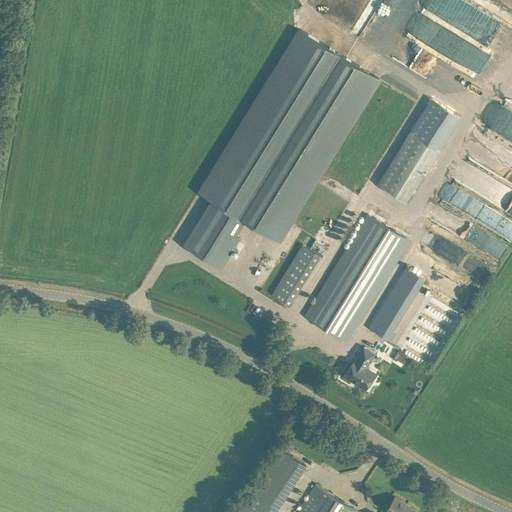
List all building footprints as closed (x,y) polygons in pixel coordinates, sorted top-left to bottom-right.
[(299,29),(201,188),(214,196),(187,240),(218,259),(227,246),(231,248),(237,238),(233,236),(244,219),(279,240),(379,78),(299,29)] [(408,202),(441,150),(410,131),(378,183),(408,202)] [(306,316),(347,341),(410,239),(368,213),(306,316)] [(286,244),(285,244),(264,278),(259,287),(288,306),(293,296),(315,262),(286,244)] [(386,338),(408,303),(391,293),(369,328),(386,338)] [(374,354),(364,347),(358,356),(360,357),(357,362),(355,360),(345,376),(353,381),(354,379),(366,387),(375,373),(365,367),(374,354)] [(404,364),(409,356),(403,352),(399,350),(394,358),(404,364)] [(276,457),(254,491),(278,507),(306,465),(288,452),(282,461),(276,457)] [(360,511),(317,484),(299,511),(360,511)] [(413,511),(415,509),(395,496),(384,511),(413,511)]
